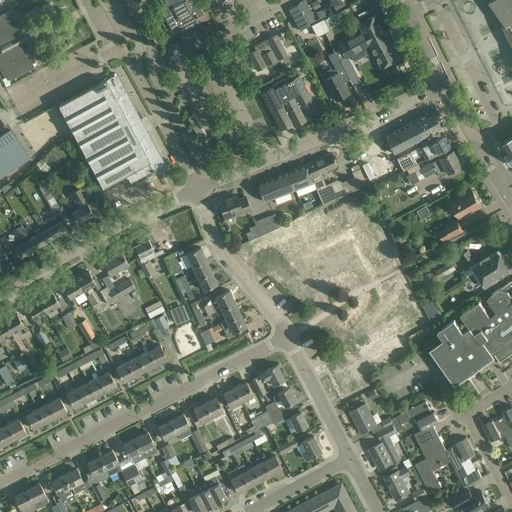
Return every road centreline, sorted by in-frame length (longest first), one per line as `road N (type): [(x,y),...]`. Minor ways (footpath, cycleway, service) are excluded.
road 1 (residential): [(0,485),(286,337)]
road 2 (unclassified): [(198,192),(444,86)]
road 3 (unclassified): [(0,297),(198,192)]
road 4 (residential): [(286,337),(215,242),(198,192)]
road 5 (residential): [(511,506),(468,414),(511,383)]
road 6 (residential): [(349,459),(286,337)]
road 7 (residential): [(403,267),(286,337)]
